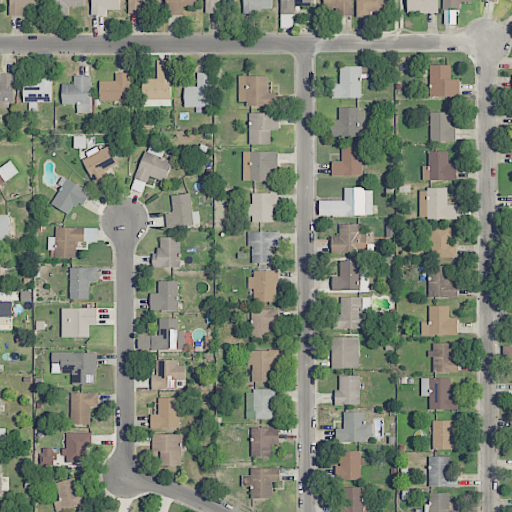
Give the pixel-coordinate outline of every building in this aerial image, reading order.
[(9,0),(9,15),(23,16),(23,8),(38,8),(38,0),(9,0)] [(84,0),(53,0),(54,13),(67,12),(67,7),(85,7),(84,0)] [(120,10),(119,0),(91,0),(91,14),(106,15),(106,10),(120,10)] [(127,0),(128,11),(159,11),(159,0),(127,0)] [(197,7),(196,0),(165,0),(166,15),(183,14),(183,7),(197,7)] [(205,0),(205,12),(221,12),(221,5),(236,5),(235,0),(205,0)] [(243,0),(243,14),(256,14),(256,9),(271,9),(271,0),(243,0)] [(280,0),(280,14),(295,15),(295,6),(312,6),(311,0),(280,0)] [(353,15),(352,0),(324,0),(324,9),(336,9),(337,15),(353,15)] [(356,0),(357,14),(386,14),(385,0),(356,0)] [(406,0),(407,13),(438,13),(437,0),(406,0)] [(442,0),(443,10),(460,10),(459,2),(471,2),(471,0),(442,0)] [(142,107),(171,106),(171,60),(156,60),(157,79),(142,79),(142,107)] [(430,97),(457,96),(457,79),(451,79),(451,65),(429,65),(430,97)] [(333,98),(361,98),(361,78),(368,78),(368,67),(339,66),(339,84),(333,84),(333,98)] [(14,74),(0,73),(0,101),(14,102),(14,74)] [(129,73),(115,73),(115,81),(99,81),(100,102),(130,101),(129,73)] [(212,73),(197,73),(197,87),(184,87),(184,107),(211,107),(212,73)] [(267,75),(238,76),(238,101),(247,101),(247,106),(275,106),(275,92),(268,92),(267,75)] [(23,82),(23,103),(29,102),(29,111),(37,111),(37,102),(52,102),(52,76),(37,77),(38,81),(23,82)] [(91,76),(73,76),(73,84),(62,84),(62,104),(77,104),(77,113),(90,113),(91,76)] [(365,137),(365,108),(339,108),(338,120),(331,120),(331,136),(365,137)] [(431,112),(430,141),(455,142),(456,127),(450,127),(450,113),(431,112)] [(249,144),(270,144),(270,130),(279,130),(278,113),(249,113),(249,144)] [(341,143),(342,161),(332,161),(332,176),(364,175),(364,143),(341,143)] [(163,150),(147,145),(135,178),(147,183),(150,176),(166,182),(173,162),(161,157),(163,150)] [(119,164),(110,146),(83,158),(95,186),(108,179),(104,170),(119,164)] [(278,151),(243,152),(243,181),(270,180),(270,168),(278,168),(278,151)] [(456,180),(456,163),(448,163),(448,151),(428,152),(428,166),(422,166),(422,181),(456,180)] [(0,185),(19,173),(10,161),(0,167),(0,185)] [(52,206),(69,214),(74,203),(83,207),(90,191),(65,179),(52,206)] [(319,200),(319,215),(372,216),(372,188),(344,187),(344,201),(319,200)] [(427,219),(457,219),(457,204),(447,204),(447,189),(419,188),(419,213),(427,213),(427,219)] [(250,222),(273,222),(273,208),(277,208),(277,193),(252,193),(252,203),(249,203),(250,222)] [(199,226),(199,211),(191,211),(191,195),(172,195),(172,213),(167,213),(167,226),(199,226)] [(10,215),(0,214),(0,244),(9,245),(10,215)] [(367,231),(359,231),(359,224),(339,224),(339,237),(332,237),(332,253),(366,253),(367,231)] [(76,258),(76,241),(84,242),(85,228),(55,227),(55,240),(49,240),(49,250),(55,250),(55,257),(76,258)] [(451,228),(431,227),(431,257),(456,258),(456,243),(451,243),(451,228)] [(251,263),(271,263),(272,245),(279,245),(279,232),(248,231),(248,246),(252,246),(251,263)] [(159,237),(159,253),(154,253),(154,267),(180,268),(180,237),(159,237)] [(359,291),(360,261),(340,260),(339,277),(332,276),(332,290),(359,291)] [(428,297),(457,297),(457,282),(450,282),(450,266),(429,266),(428,297)] [(70,299),(90,298),(89,282),(97,282),(97,267),(69,268),(70,299)] [(277,302),(277,271),(250,270),(250,289),(254,289),(254,301),(277,302)] [(178,281),(158,281),(158,293),(150,294),(151,310),(178,310),(178,281)] [(361,329),(362,297),(341,297),(340,314),(334,314),(334,328),(361,329)] [(0,316),(12,317),(12,302),(0,301),(0,316)] [(429,306),(429,321),(421,322),(421,335),(457,335),(457,317),(449,317),(449,306),(429,306)] [(64,308),(65,326),(70,326),(70,337),(90,337),(90,325),(98,325),(97,308),(64,308)] [(279,310),(252,309),(251,340),(271,340),(271,326),(279,326),(279,310)] [(178,318),(159,319),(159,335),(151,335),(151,350),(184,349),(184,330),(178,330),(178,318)] [(332,368),(359,368),(358,337),(331,338),(332,368)] [(453,344),(432,343),(431,372),(458,372),(458,358),(453,358),(453,344)] [(279,350),(247,351),(247,365),(252,365),(252,382),(271,382),(271,365),(280,365),(279,350)] [(96,353),(52,353),(52,373),(72,373),(72,383),(96,384),(96,353)] [(177,389),(177,380),(185,380),(185,365),(177,366),(177,360),(152,360),(153,390),(177,389)] [(359,375),(339,376),(339,390),(335,390),(335,405),(360,404),(359,375)] [(430,409),(458,409),(458,396),(450,396),(451,378),(421,378),(420,396),(430,396),(430,409)] [(279,390),(246,390),(247,419),(274,419),(274,402),(279,402),(279,390)] [(70,393),(71,424),(91,424),(90,407),(99,407),(99,392),(70,393)] [(179,397),(158,398),(158,414),(151,414),(151,429),(180,428),(179,397)] [(372,437),(372,423),(364,423),(364,411),(344,412),(344,428),(335,429),(336,442),(364,442),(364,437),(372,437)] [(458,449),(457,435),(453,435),(452,420),(432,421),(433,450),(458,449)] [(279,427),(251,428),(251,457),(271,457),(271,445),(279,445),(279,427)] [(87,463),(86,448),(92,448),(92,433),(65,433),(65,455),(67,455),(67,463),(87,463)] [(151,434),(152,452),(158,452),(159,466),(182,466),(181,434),(151,434)] [(54,449),(42,448),(41,461),(54,461),(54,449)] [(362,480),(361,451),(340,451),(341,466),(336,466),(336,480),(362,480)] [(429,486),(458,487),(458,474),(450,473),(450,457),(429,456),(429,486)] [(251,468),(251,476),(243,475),(243,487),(251,487),(251,498),(272,499),(272,481),(280,481),(280,469),(251,468)] [(85,486),(77,488),(75,478),(55,482),(59,501),(54,502),(56,511),(89,505),(85,486)] [(363,511),(363,487),(343,487),(344,502),(335,502),(335,511),(363,511)] [(459,511),(460,510),(449,510),(449,493),(429,493),(430,504),(424,504),(424,511),(459,511)]
